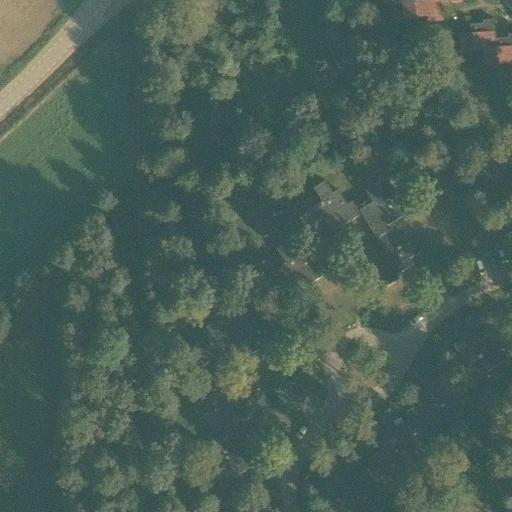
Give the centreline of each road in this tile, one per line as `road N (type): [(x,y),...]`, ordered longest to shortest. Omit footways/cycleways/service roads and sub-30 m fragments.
road 1 (track): [(148,0),(156,511)]
road 2 (residential): [(511,278),(483,287),(359,372),(331,413)]
road 3 (tertiary): [(0,117),(67,53),(107,0)]
